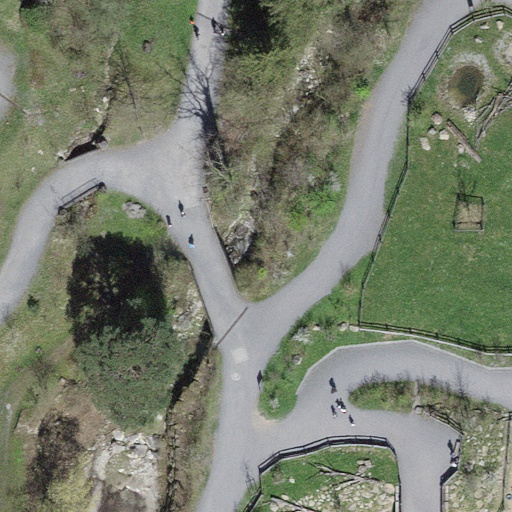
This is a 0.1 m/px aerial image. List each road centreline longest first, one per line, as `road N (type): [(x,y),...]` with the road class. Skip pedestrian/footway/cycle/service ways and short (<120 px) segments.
road 1 (track): [(459,0),(427,27),(384,99),(342,251),(255,345)]
road 2 (track): [(255,345),(229,321),(162,168),(216,0)]
road 3 (track): [(511,391),(402,354),(336,369),(303,433),(231,455)]
road 4 (track): [(162,168),(75,178),(44,197),(0,295)]
road 5 (track): [(214,511),(255,345)]
